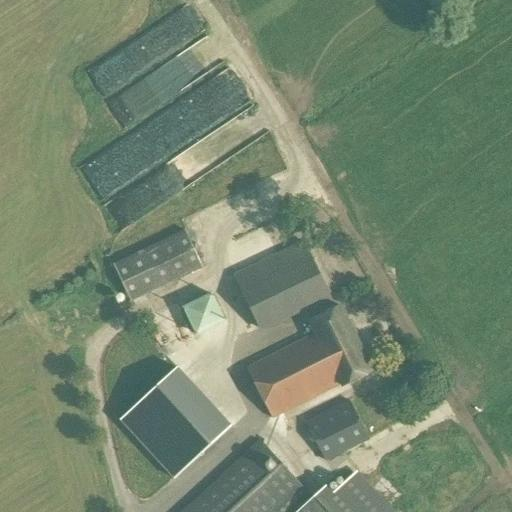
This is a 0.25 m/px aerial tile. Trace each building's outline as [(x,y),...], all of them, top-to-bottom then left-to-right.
[(132,142),(148,168),(245,106),(229,80),(132,142)] [(121,229),(170,199),(154,173),(105,203),(121,229)] [(186,231),(114,265),(119,276),(103,283),(115,308),(130,300),(202,266),(186,231)] [(260,328),(330,295),(304,243),(235,276),(260,328)] [(196,332),(226,319),(214,291),(184,305),(196,332)] [(273,418),(340,385),(340,386),(374,370),(342,305),(307,323),(313,336),(248,369),(273,418)] [(181,365),(128,415),(179,473),(222,435),(234,424),(181,365)] [(368,439),(358,418),(350,402),(307,423),(325,460),(368,439)] [(290,511),(309,495),(261,441),(182,511),(290,511)] [(312,498),(309,495),(290,511),(388,511),(354,474),(332,494),(325,486),(312,498)]
